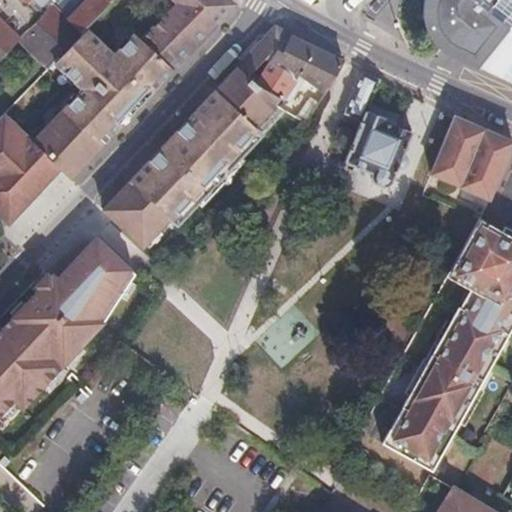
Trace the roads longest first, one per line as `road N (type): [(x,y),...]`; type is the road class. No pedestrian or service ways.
road 1 (residential): [(0,281),(262,0)]
road 2 (residential): [(511,122),(275,0)]
